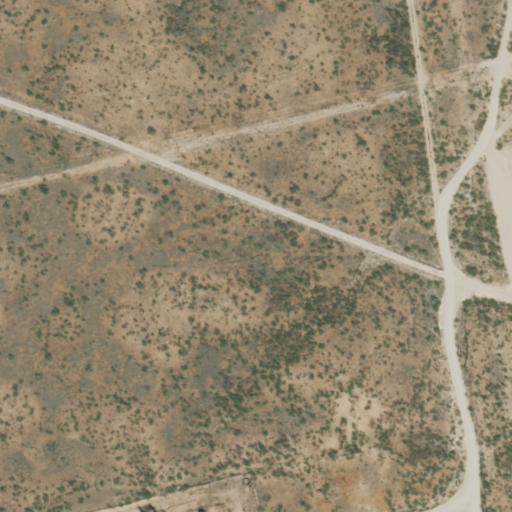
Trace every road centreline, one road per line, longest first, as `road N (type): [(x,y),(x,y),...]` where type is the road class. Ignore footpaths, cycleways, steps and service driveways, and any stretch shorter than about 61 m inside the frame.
road 1 (track): [(511,296),(0,103)]
road 2 (track): [(475,511),(431,184),(488,124),(511,8)]
